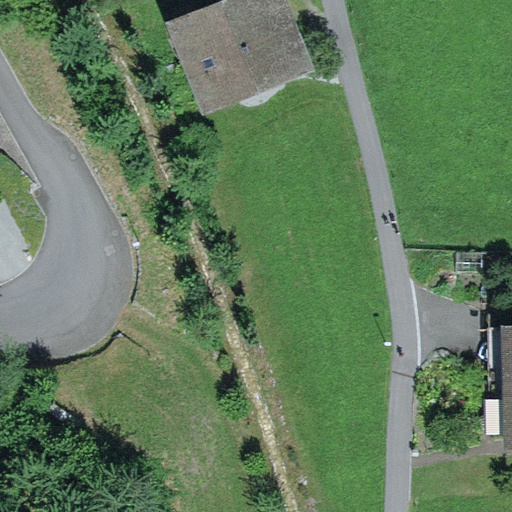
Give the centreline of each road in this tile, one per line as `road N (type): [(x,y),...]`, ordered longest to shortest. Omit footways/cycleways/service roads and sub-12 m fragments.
road 1 (residential): [(394,511),(405,343),(335,0)]
road 2 (residential): [(0,322),(78,309),(88,278),(73,191),(0,72)]
